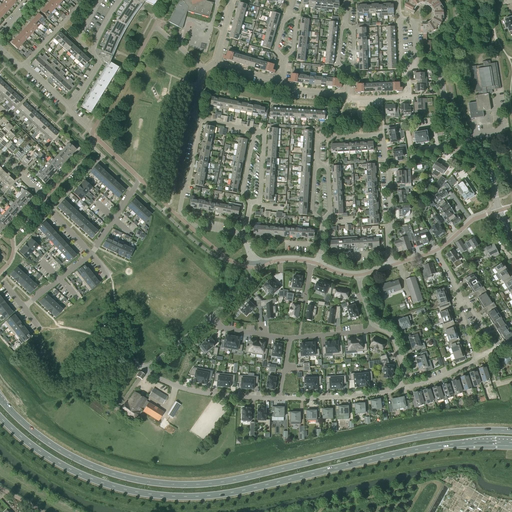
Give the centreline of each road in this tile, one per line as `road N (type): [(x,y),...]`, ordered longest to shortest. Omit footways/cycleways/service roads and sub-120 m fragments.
road 1 (secondary): [(511,432),(454,432),(187,485),(94,467),(49,443),(0,398)]
road 2 (secondary): [(0,418),(74,472),(161,497),(236,493),(440,446),(511,444)]
road 3 (residential): [(315,161),(318,139),(382,137),(387,252)]
road 4 (residential): [(243,235),(193,225),(179,212),(200,121)]
road 5 (track): [(138,366),(60,388),(8,346)]
road 6 (residential): [(143,368),(195,392),(279,399)]
road 7 (residential): [(442,87),(448,120),(491,173),(498,210)]
road 8 (residential): [(279,399),(363,395),(400,384)]
